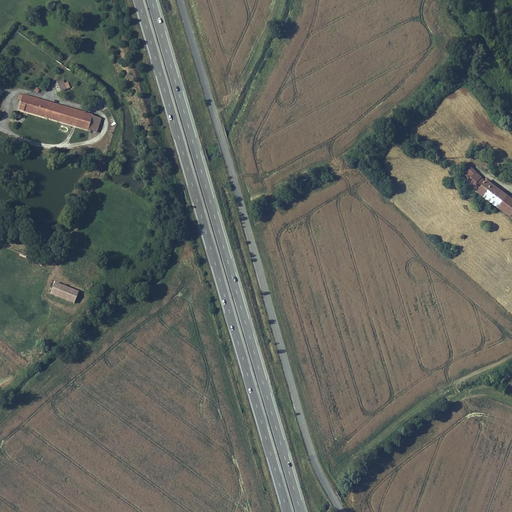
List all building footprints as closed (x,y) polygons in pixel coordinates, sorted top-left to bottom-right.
[(69,88),(65,78),(56,82),(60,92),(69,88)] [(32,114),(79,129),(84,115),(23,97),(19,110),(24,112),(26,105),(35,108),(32,114)] [(24,112),(32,114),(35,108),(26,105),(24,112)] [(79,129),(87,131),(91,117),(84,115),(79,129)] [(99,120),(91,117),(87,131),(95,134),(99,120)] [(471,160),(482,166),(486,159),(475,153),(471,160)] [(465,179),(478,188),(476,189),(499,207),(508,196),(485,178),(484,179),(469,166),(465,171),(469,175),(465,179)] [(511,198),(508,196),(499,207),(511,217),(511,198)] [(60,285),(54,283),(50,293),(57,296),(60,285)] [(76,291),(60,285),(57,296),(73,301),(76,291)]
